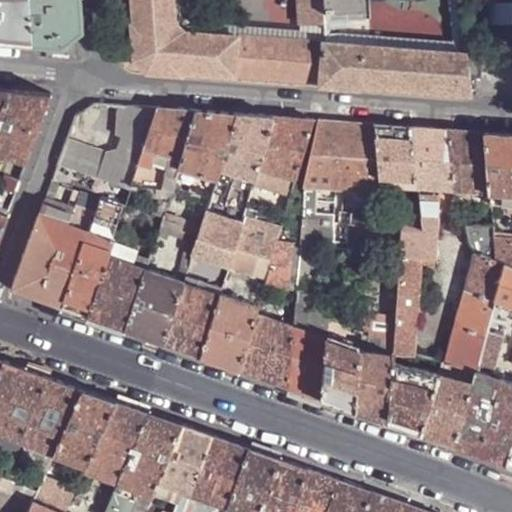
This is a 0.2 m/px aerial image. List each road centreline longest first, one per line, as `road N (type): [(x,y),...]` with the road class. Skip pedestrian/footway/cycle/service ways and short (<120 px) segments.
road 1 (tertiary): [(0,326),(511,509)]
road 2 (residential): [(511,113),(108,80)]
road 3 (residential): [(74,76),(0,288)]
